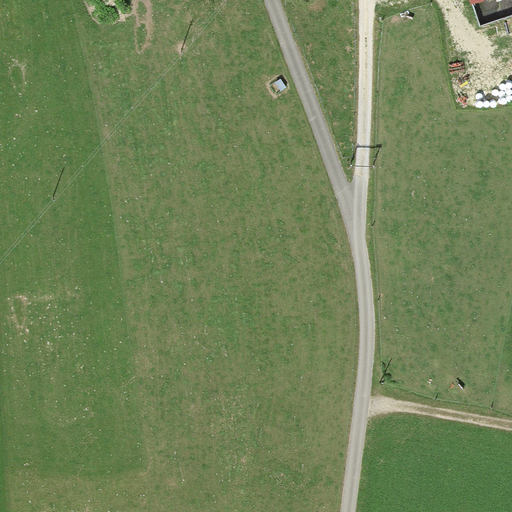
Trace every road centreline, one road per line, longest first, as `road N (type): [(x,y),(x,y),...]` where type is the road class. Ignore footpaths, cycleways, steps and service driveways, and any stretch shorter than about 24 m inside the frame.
road 1 (track): [(345,511),(363,289),(354,232),(266,0)]
road 2 (track): [(357,402),(511,427)]
